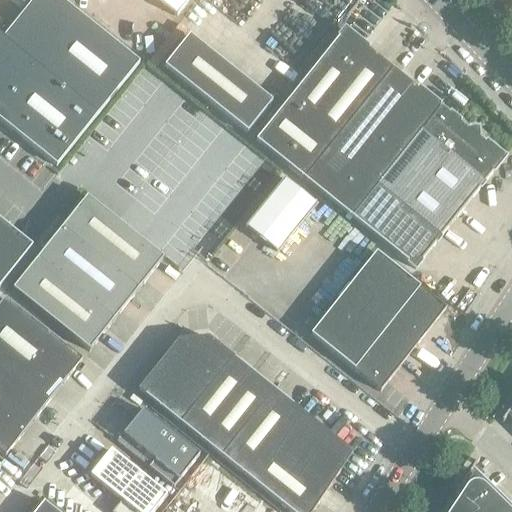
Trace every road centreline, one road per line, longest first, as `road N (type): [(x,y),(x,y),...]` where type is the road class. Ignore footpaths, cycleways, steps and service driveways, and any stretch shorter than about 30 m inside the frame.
road 1 (unclassified): [(413,450),(234,304),(203,288),(180,296),(2,511)]
road 2 (unclassified): [(413,450),(511,299)]
